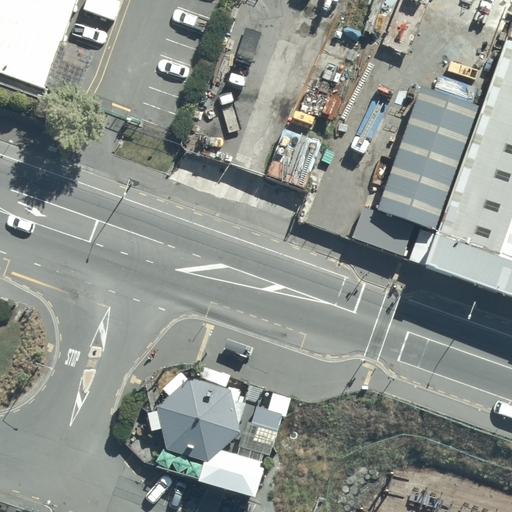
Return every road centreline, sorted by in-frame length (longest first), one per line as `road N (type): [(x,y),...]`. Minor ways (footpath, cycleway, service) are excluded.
road 1 (secondary): [(128,240),(511,369)]
road 2 (unclassified): [(108,306),(114,372),(54,474)]
road 3 (unclassified): [(54,474),(70,356),(108,306)]
road 4 (secondary): [(0,195),(128,240)]
